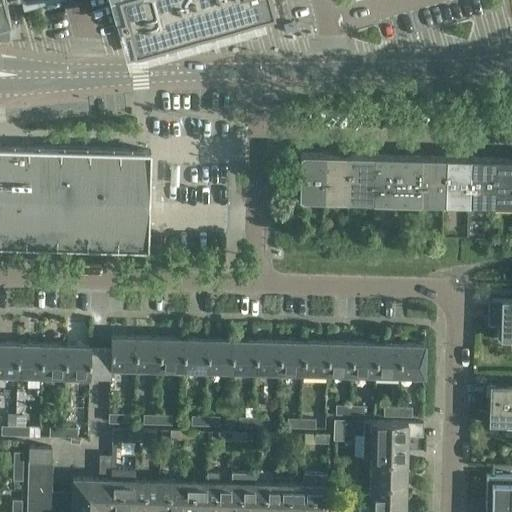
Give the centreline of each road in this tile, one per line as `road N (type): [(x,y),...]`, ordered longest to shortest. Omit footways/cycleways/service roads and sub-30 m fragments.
road 1 (residential): [(451,511),(456,290),(256,285)]
road 2 (residential): [(256,285),(0,279)]
road 3 (residential): [(260,132),(511,140)]
road 4 (unclassified): [(262,71),(511,64)]
road 5 (unclassified): [(35,76),(262,71)]
road 6 (residential): [(256,285),(260,132)]
